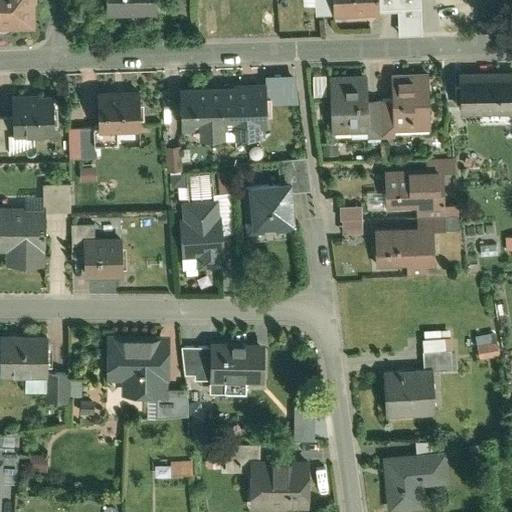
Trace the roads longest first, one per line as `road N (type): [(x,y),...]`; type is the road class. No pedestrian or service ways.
road 1 (residential): [(55,61),(511,45)]
road 2 (residential): [(325,311),(0,311)]
road 3 (residential): [(351,511),(325,311)]
